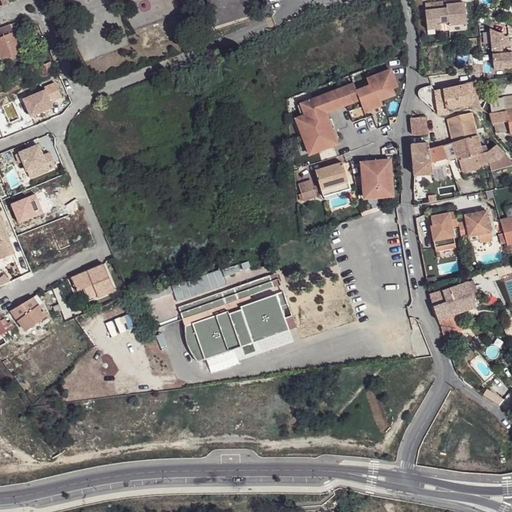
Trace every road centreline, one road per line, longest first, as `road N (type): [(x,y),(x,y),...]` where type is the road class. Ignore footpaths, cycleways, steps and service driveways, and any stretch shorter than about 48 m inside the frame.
road 1 (residential): [(404,482),(340,472),(172,471),(0,500)]
road 2 (unclassified): [(446,375),(421,307),(406,205),(401,122),(415,43),(407,0)]
